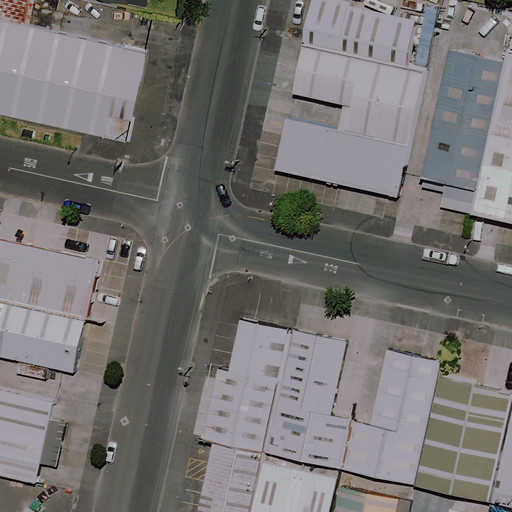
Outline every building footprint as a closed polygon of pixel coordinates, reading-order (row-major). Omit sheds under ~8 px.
[(352,2),(344,0),(314,0),(305,44),(408,66),(418,21),(351,6),(352,2)] [(113,45),(0,23),(0,114),(95,133),(113,45)] [(408,66),(305,44),(294,94),(346,105),(340,129),(412,145),(428,71),(408,66)] [(511,88),(511,61),(457,51),(431,183),(491,195),(511,88)] [(511,88),(486,220),(511,225),(511,88)] [(400,198),(412,145),(340,129),(289,118),(278,171),(400,198)] [(93,260),(0,238),(0,360),(66,375),(93,260)] [(258,457),(284,332),(235,322),(224,374),(214,371),(199,445),(205,446),(258,457)] [(284,332),(258,457),(332,473),(343,419),(324,415),(339,344),(284,332)] [(343,419),(332,473),(404,487),(426,380),(429,363),(379,352),(364,424),(343,419)] [(404,487),(480,503),(502,396),(426,380),(404,487)] [(502,396),(480,503),(511,509),(511,386),(504,384),(502,396)] [(46,403),(0,392),(0,475),(27,481),(46,403)] [(246,511),(257,463),(258,457),(205,446),(191,511),(246,511)] [(317,511),(324,477),(257,463),(246,511),(317,511)] [(390,511),(395,492),(324,477),(317,511),(390,511)]
